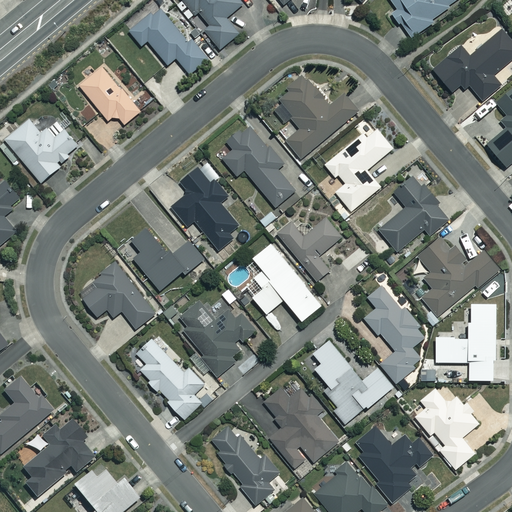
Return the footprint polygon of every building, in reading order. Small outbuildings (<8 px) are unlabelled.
[(207,25),(201,30),(218,51),(240,32),(227,18),(245,2),(243,0),(180,0),(193,15),(197,12),(207,25)] [(398,28),(402,26),(411,38),(433,23),(430,19),(455,0),(390,0),(397,9),(389,15),(398,28)] [(150,11),(126,30),(140,48),(148,42),(167,66),(175,60),(188,77),(209,60),(192,40),(189,42),(162,8),(153,15),(150,11)] [(511,59),(511,42),(501,30),(470,57),(461,47),(431,72),(450,94),(460,85),(464,90),(468,86),(482,102),(500,85),(493,76),(511,59)] [(119,119),(124,125),(139,112),(101,67),(79,86),(108,121),(110,119),(119,119)] [(304,81),(299,75),(286,87),(289,91),(278,100),(282,105),(275,112),(284,123),(290,118),(300,130),(285,142),(300,159),(358,111),(343,94),(330,105),(308,78),(304,81)] [(511,89),(496,103),(506,116),(500,122),(505,129),(485,146),(504,169),(511,162),(511,89)] [(41,184),(61,167),(59,165),(69,157),(68,155),(78,147),(64,130),(55,138),(53,134),(49,131),(45,131),(41,134),(30,120),(4,140),(41,184)] [(267,149),(249,127),(239,135),(237,133),(226,142),(232,150),(222,159),(236,176),(244,170),(275,208),(295,191),(278,171),(284,166),(269,147),(267,149)] [(324,165),(335,178),(338,176),(345,184),(335,192),(351,211),(380,187),(366,170),(393,148),(377,129),(366,138),(362,134),(324,165)] [(210,183),(198,168),(179,184),(187,195),(173,206),(189,226),(193,222),(217,252),(232,239),(228,234),(238,227),(220,204),(228,198),(214,180),(210,183)] [(420,187),(412,177),(393,192),(406,208),(377,231),(395,253),(424,230),(429,236),(448,220),(436,205),(438,204),(423,185),(420,187)] [(0,244),(18,230),(5,213),(14,207),(11,204),(19,197),(7,181),(0,186),(0,244)] [(343,238),(326,217),(302,236),(291,222),(277,234),(316,281),(329,271),(318,258),(343,238)] [(155,241),(145,229),(131,241),(140,253),(133,259),(159,291),(182,272),(185,276),(204,260),(189,241),(172,255),(158,238),(155,241)] [(448,249),(440,239),(418,257),(430,272),(422,279),(431,290),(421,298),(437,317),(475,285),(477,288),(499,270),(484,252),(469,264),(453,245),(448,249)] [(323,308),(272,245),(251,262),(262,275),(254,281),(263,291),(252,300),(266,318),(283,304),(301,326),(323,308)] [(155,314),(116,263),(95,279),(97,282),(88,288),(90,290),(80,298),(95,318),(107,309),(113,317),(122,311),(135,329),(155,314)] [(421,327),(395,297),(393,300),(381,286),(367,299),(375,308),(363,319),(378,335),(380,334),(395,351),(379,365),(396,385),(414,369),(412,367),(421,360),(411,349),(424,337),(417,330),(421,327)] [(236,299),(228,288),(221,293),(229,304),(236,299)] [(238,337),(242,342),(255,331),(241,314),(235,319),(228,310),(215,321),(199,302),(180,318),(188,327),(183,331),(203,355),(200,357),(216,377),(245,354),(235,340),(238,337)] [(494,303),(470,304),(470,323),(467,323),(467,337),(435,338),(436,363),(468,363),(469,382),(492,381),(491,361),(495,361),(494,303)] [(0,349),(9,343),(0,329),(0,349)] [(156,393),(160,390),(169,400),(166,402),(183,420),(201,403),(193,395),(204,384),(188,368),(183,373),(152,340),(137,354),(147,364),(141,370),(151,380),(147,384),(156,393)] [(361,381),(329,340),(312,354),(320,364),(314,369),(328,387),(324,391),(337,407),(333,410),(344,424),(365,407),(367,410),(394,388),(377,368),(361,381)] [(38,399),(21,378),(5,390),(15,404),(0,415),(0,419),(1,421),(0,421),(0,451),(52,411),(41,397),(38,399)] [(264,402),(276,417),(273,419),(281,429),(270,438),(294,469),(304,461),(295,449),(300,445),(313,462),(337,443),(316,415),(323,410),(317,402),(313,405),(300,390),(289,399),(280,389),(264,402)] [(447,404),(435,389),(420,401),(426,408),(414,417),(430,436),(435,432),(442,442),(436,447),(454,470),(474,454),(462,439),(479,425),(456,396),(447,404)] [(86,438),(72,420),(61,429),(57,424),(43,436),(50,444),(23,466),(31,476),(24,482),(36,496),(71,468),(75,473),(94,458),(81,442),(86,438)] [(230,476),(234,473),(243,484),(240,487),(255,505),(273,490),(268,483),(279,473),(265,456),(260,460),(240,436),(237,438),(228,428),(212,441),(220,450),(217,453),(226,463),(222,466),(230,476)] [(407,483),(415,477),(409,469),(415,464),(418,468),(433,458),(419,438),(411,444),(405,436),(390,447),(377,428),(356,442),(364,453),(358,457),(391,503),(411,489),(407,483)] [(359,480),(346,463),(333,473),(336,476),(313,495),(326,511),(358,511),(362,509),(364,511),(378,511),(386,506),(362,477),(359,480)] [(117,484),(105,470),(97,477),(91,470),(74,484),(95,510),(92,511),(122,511),(139,498),(123,478),(117,484)] [(316,511),(304,497),(286,511),(316,511)]
